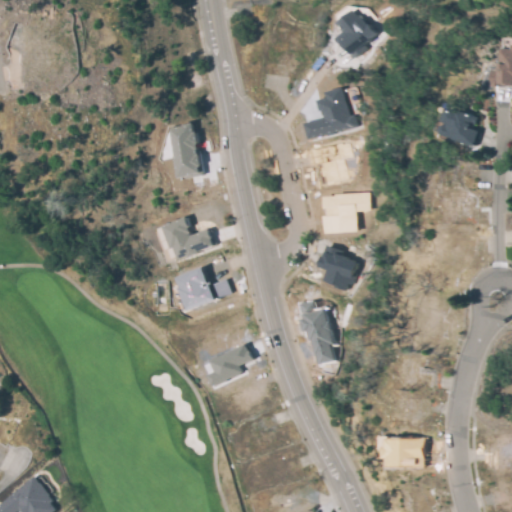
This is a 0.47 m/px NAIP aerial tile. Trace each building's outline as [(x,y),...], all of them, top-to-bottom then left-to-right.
[(357,10),(361,16),(363,14),(371,25),(373,23),(379,32),(351,53),(339,37),(346,32),(340,22),(357,10)] [(511,85),(493,85),(493,69),(503,69),(503,51),(506,48),(511,48),(511,85)] [(343,87),(349,116),(354,115),(357,126),(352,127),(336,131),(333,132),(333,134),(328,135),(328,133),(309,138),(305,122),(326,118),(324,112),(323,113),(322,108),(320,108),(318,98),(321,98),(328,96),(326,90),(343,87)] [(453,107),(461,110),(462,108),(484,116),(481,125),(476,123),(475,126),(487,130),(482,146),(458,137),(448,133),(446,128),(447,124),(452,122),(452,121),(449,119),(453,107)] [(169,128),(192,123),(202,172),(178,176),(169,128)] [(358,231),(357,211),(370,211),(369,193),(324,195),(326,233),(358,231)] [(187,230),(189,236),(207,229),(212,244),(176,256),(172,245),(170,246),(162,225),(185,217),(189,230),(187,230)] [(345,260),(349,261),(349,260),(352,261),(352,262),(355,263),(351,274),(353,274),(349,283),(346,281),(344,287),(332,282),(331,283),(329,282),(329,281),(325,279),(328,272),(330,273),(332,269),(320,265),(328,246),(341,251),(339,255),(346,257),(345,260)] [(186,310),(233,295),(227,279),(211,285),(205,267),(175,277),(186,310)] [(314,299),(316,308),(325,306),(333,339),(328,340),(332,358),(316,361),(311,339),(310,339),(307,328),(305,328),(303,316),(304,316),(301,302),(303,301),(314,299)] [(211,384),(206,374),(214,370),(209,359),(246,342),(253,357),(238,364),(241,370),(211,384)] [(427,437),(388,438),(388,459),(390,459),(390,467),(427,467),(427,437)] [(50,502),(56,509),(52,511),(21,511),(19,509),(15,511),(0,511),(0,502),(34,475),(53,500),(50,502)]
